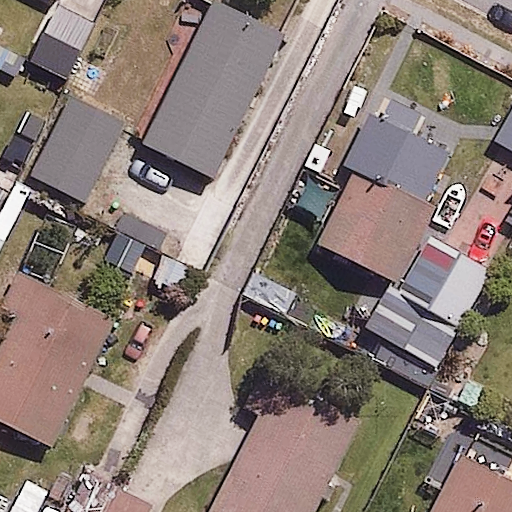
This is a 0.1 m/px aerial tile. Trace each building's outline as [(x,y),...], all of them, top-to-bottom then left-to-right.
[(288,28),(229,0),(211,0),(145,138),(218,173),(288,28)] [(95,23),(59,5),(33,56),(70,74),(95,23)] [(26,55),(0,43),(0,69),(16,77),(26,55)] [(445,146),(369,110),(344,162),(355,167),(320,240),(402,279),(439,202),(422,194),(445,146)] [(511,110),(498,140),(511,147),(511,110)] [(0,251),(33,184),(0,167),(0,251)] [(241,204),(203,185),(173,246),(211,265),(241,204)] [(178,261),(151,247),(125,299),(151,312),(178,261)] [(470,280),(435,263),(405,323),(440,340),(470,280)] [(69,274),(60,290),(36,277),(0,345),(0,413),(56,443),(120,322),(92,307),(100,291),(69,274)] [(199,328),(171,315),(130,402),(157,415),(199,328)] [(391,330),(377,357),(421,381),(436,354),(391,330)] [(312,511),(357,421),(272,380),(207,511),(312,511)] [(511,511),(511,474),(459,448),(426,511),(511,511)] [(0,511),(10,511),(16,502),(0,492),(0,511)] [(150,511),(153,508),(120,493),(110,511),(150,511)]
